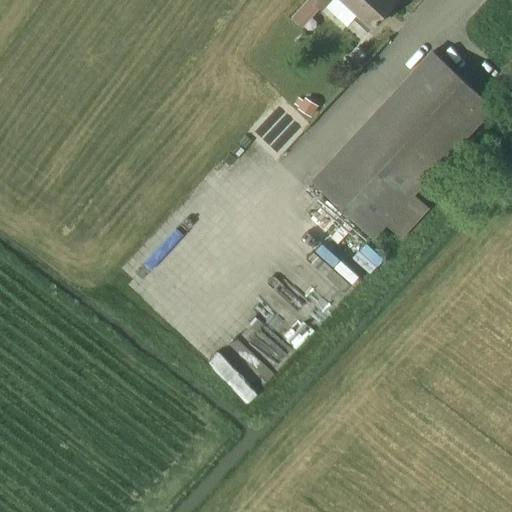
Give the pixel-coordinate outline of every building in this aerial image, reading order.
[(320,9),(309,0),(292,19),(302,28),(320,9)] [(309,0),(320,9),(323,12),(333,0),(309,0)] [(344,0),(359,14),(354,20),(369,33),(374,27),(398,0),(344,0)] [(496,108),(433,50),(312,181),(375,239),(387,226),(401,239),(431,208),(416,194),(496,108)] [(307,100),(300,110),(310,116),(317,105),(307,100)] [(293,279),(281,291),(315,328),(327,316),(293,279)]
